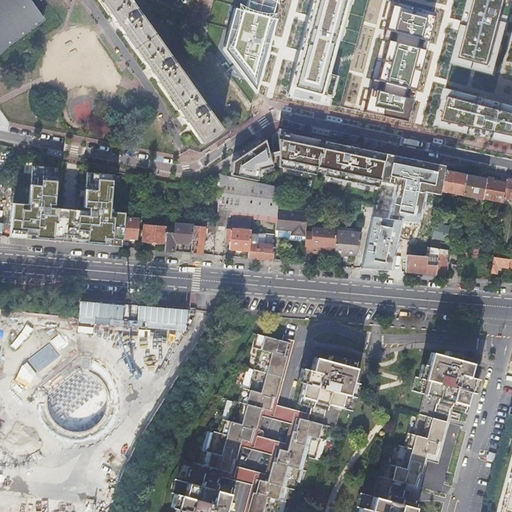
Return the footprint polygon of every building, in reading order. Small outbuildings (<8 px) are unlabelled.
[(0,0),(0,53),(7,46),(44,20),(29,0),(0,0)] [(176,109),(201,144),(220,131),(128,0),(99,0),(112,17),(143,61),(176,109)] [(248,0),(246,12),(234,8),(223,49),(254,91),(275,19),(270,18),(275,0),(278,0),(280,0),(248,0)] [(348,0),(314,0),(291,93),(330,103),(336,76),(330,75),(348,0)] [(492,78),(511,0),(468,0),(451,68),(492,78)] [(407,121),(434,13),(391,3),(364,110),(407,121)] [(511,108),(447,92),(437,131),(511,145),(511,108)] [(379,182),(385,155),(277,131),(278,167),(378,188),(379,182)] [(271,166),(265,140),(230,162),(230,177),(257,182),(258,171),(271,166)] [(444,167),(385,155),(379,182),(394,185),(386,219),(372,216),(361,268),(389,270),(400,221),(416,223),(423,192),(439,195),(440,191),(444,171),(444,167)] [(12,204),(10,238),(63,242),(121,247),(122,238),(124,219),(124,214),(111,212),(111,209),(109,209),(112,175),(86,173),(83,211),(54,209),(57,169),(31,167),(28,205),(12,204)] [(440,191),(462,196),(466,176),(455,174),(444,171),(440,191)] [(486,177),(486,175),(487,173),(483,172),(479,171),(478,174),(476,175),(473,175),(473,177),(466,176),(462,196),(482,200),(482,198),(486,177)] [(278,204),(279,187),(257,182),(230,177),(215,173),(211,191),(213,192),(218,193),(217,210),(217,213),(215,229),(226,230),(227,229),(228,223),(251,227),(252,220),(276,224),(276,223),(277,210),(278,204)] [(496,179),(486,177),(482,198),(501,202),(502,201),(505,181),(496,179)] [(511,180),(506,179),(505,181),(502,201),(504,201),(505,198),(511,199),(511,180)] [(305,232),(307,213),(277,210),(276,223),(276,224),(275,234),(284,235),(284,240),(287,240),(291,240),(291,236),(305,237),(305,232)] [(125,238),(137,239),(139,220),(124,219),(122,238),(125,238)] [(193,224),(193,226),(191,244),(190,254),(202,255),(205,227),(197,227),(197,224),(193,224)] [(153,243),(164,244),(166,227),(166,226),(162,225),(162,228),(143,226),(142,242),(153,243)] [(164,244),(164,251),(173,252),(174,245),(175,244),(176,243),(191,244),(193,226),(180,225),(180,229),(166,227),(164,244)] [(434,225),(432,237),(447,240),(449,228),(434,225)] [(227,229),(226,230),(225,241),(230,242),(229,249),(235,250),(249,251),(250,234),(250,231),(227,229)] [(334,250),(336,232),(312,229),(312,233),(305,232),(305,237),(304,241),(303,257),(310,258),(310,251),(310,248),(318,249),(334,250)] [(334,253),(333,256),(344,257),(344,254),(347,254),(357,255),(361,233),(336,232),(334,250),(334,253)] [(249,251),(248,259),(250,259),(273,261),(274,246),(256,245),(257,235),(250,234),(249,251)] [(406,256),(405,272),(420,274),(436,275),(439,250),(429,249),(427,248),(426,257),(406,256)] [(439,250),(436,275),(444,276),(445,270),(446,265),(448,266),(448,263),(446,262),(447,251),(439,250)] [(511,260),(494,258),(493,258),(490,274),(497,275),(498,267),(511,269),(511,260)] [(450,276),(457,277),(458,265),(451,264),(450,276)] [(95,325),(187,330),(188,307),(81,300),(79,331),(95,332),(95,325)] [(229,407),(225,420),(220,419),(216,433),(210,432),(205,452),(199,450),(195,464),(190,463),(185,478),(184,483),(171,480),(168,494),(171,494),(168,508),(173,509),(172,511),(228,511),(229,509),(224,507),(229,487),(216,484),(220,470),(230,473),(235,457),(240,440),(250,442),(255,424),(259,408),(270,411),(275,395),(284,359),(289,343),(255,334),(251,348),(257,349),(246,389),(240,388),(236,401),(231,400),(229,407)] [(399,495),(402,483),(414,486),(418,469),(423,452),(434,455),(441,431),(447,408),(461,411),(466,392),(473,394),(475,387),(477,380),(474,379),(477,365),(457,360),(459,354),(445,350),(443,356),(430,353),(426,366),(421,364),(417,378),(414,377),(411,391),(425,395),(414,435),(407,433),(403,446),(397,445),(392,465),(386,464),(382,477),(378,476),(376,485),(373,496),(360,493),(356,507),(362,508),(360,511),(411,511),(415,500),(399,495)] [(275,511),(278,501),(284,502),(287,489),(293,490),(298,473),(304,474),(308,460),(312,461),(318,439),(324,440),(327,426),(333,428),(339,408),(352,411),(356,397),(353,397),(356,383),(351,382),(356,361),(341,358),(341,359),(328,356),(327,361),(314,357),(310,371),(300,368),(298,375),(296,382),(301,384),(296,404),(309,407),(306,420),(295,418),(291,433),(286,451),(275,449),(271,464),(266,482),(255,480),(249,500),(246,511),(275,511)] [(0,510),(1,500),(0,499),(0,489),(21,491),(21,487),(30,487),(31,475),(0,471),(0,510)] [(511,511),(511,477),(507,476),(497,511),(511,511)] [(281,511),(284,502),(278,501),(275,511),(281,511)]
